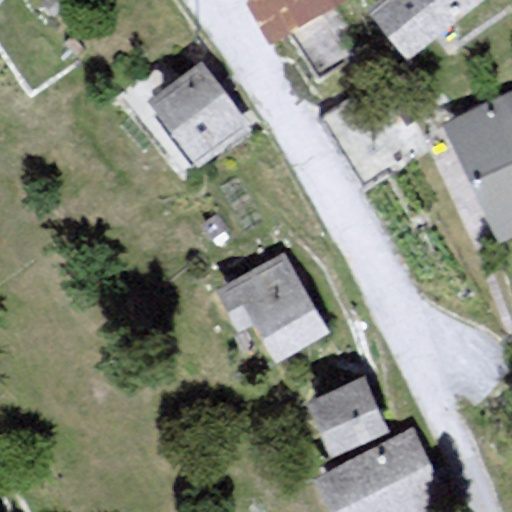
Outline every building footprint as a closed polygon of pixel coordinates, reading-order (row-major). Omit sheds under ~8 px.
[(250,0),(271,38),(343,0),(250,0)] [(477,0),(387,0),(368,16),(407,64),(481,4),(477,0)] [(204,70),(152,105),(197,173),(250,138),(204,70)] [(511,107),(450,129),(490,237),(511,229),(511,107)] [(328,338),(285,261),(234,289),(277,366),(328,338)] [(367,384),(315,404),(335,456),(388,436),(367,384)] [(408,511),(381,457),(319,487),(331,511),(408,511)]
